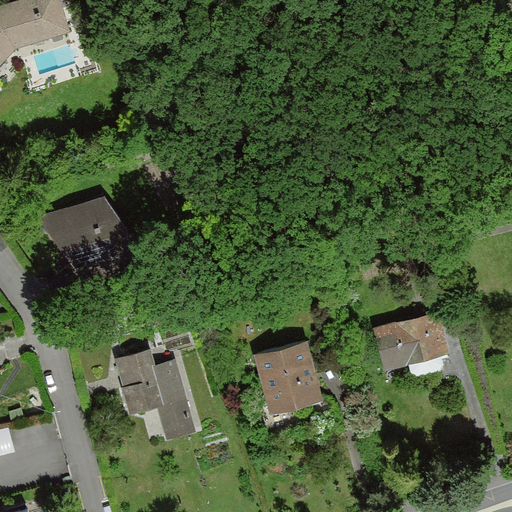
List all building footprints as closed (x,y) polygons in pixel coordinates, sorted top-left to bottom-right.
[(0,58),(15,42),(69,26),(61,0),(3,0),(0,1),(0,58)] [(17,44),(0,67),(0,90),(28,52),(17,44)] [(46,215),(88,272),(149,253),(109,197),(46,215)] [(390,364),(448,348),(437,310),(380,326),(390,364)] [(274,411),(324,399),(310,342),(260,354),(274,411)] [(171,439),(199,431),(180,360),(159,366),(153,348),(121,357),(136,412),(162,405),(171,439)] [(0,451),(20,447),(13,422),(0,425),(0,451)]
